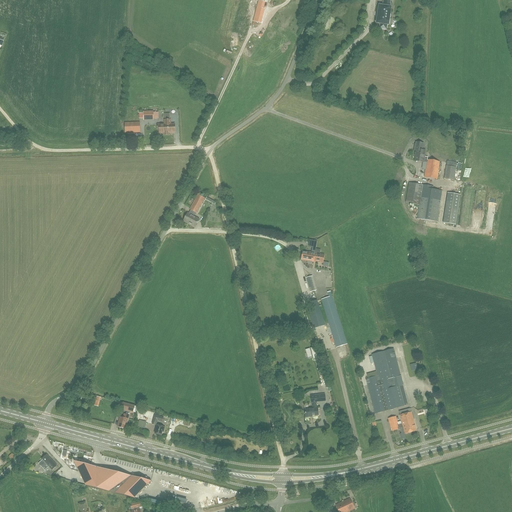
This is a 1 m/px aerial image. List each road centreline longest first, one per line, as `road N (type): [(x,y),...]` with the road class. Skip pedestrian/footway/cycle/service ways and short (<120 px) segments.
road 1 (unclassified): [(44,423),(50,406),(88,373),(209,150),(282,88),(318,0)]
road 2 (track): [(209,150),(282,460)]
road 3 (primary): [(282,479),(230,473),(44,423)]
road 4 (primary): [(511,429),(339,474),(282,479)]
road 5 (track): [(288,0),(251,27),(195,147)]
road 6 (track): [(209,150),(40,150)]
road 7 (unknown): [(400,158),(265,107)]
